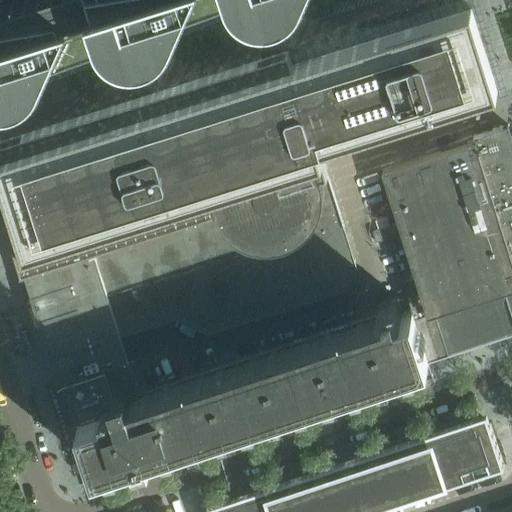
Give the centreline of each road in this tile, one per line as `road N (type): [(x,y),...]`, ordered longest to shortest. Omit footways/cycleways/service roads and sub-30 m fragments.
road 1 (residential): [(511,376),(90,511)]
road 2 (unclassified): [(399,0),(0,126)]
road 3 (unknown): [(244,233),(297,212),(309,197),(310,174),(287,142),(255,140),(233,160),(232,187)]
road 4 (unknown): [(244,233),(146,262),(59,264),(27,279)]
road 5 (residential): [(44,511),(0,365)]
